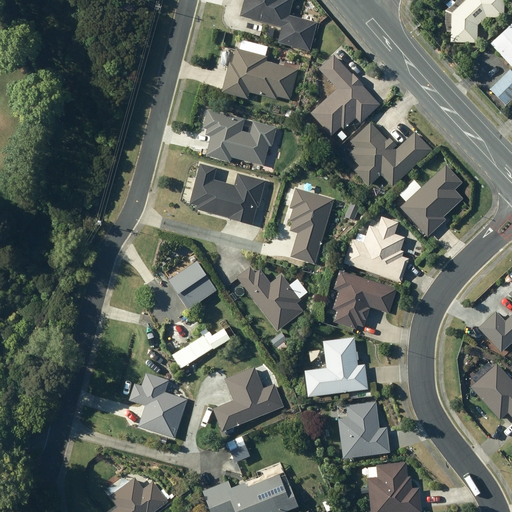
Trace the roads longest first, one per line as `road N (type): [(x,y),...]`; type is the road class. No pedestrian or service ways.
road 1 (residential): [(39,477),(97,260),(129,193),(186,0)]
road 2 (residential): [(511,217),(439,291),(420,359),(439,428),(496,511)]
road 3 (secondary): [(362,7),(511,182)]
